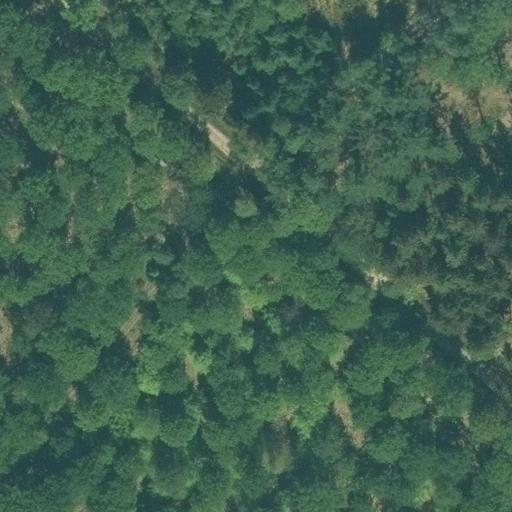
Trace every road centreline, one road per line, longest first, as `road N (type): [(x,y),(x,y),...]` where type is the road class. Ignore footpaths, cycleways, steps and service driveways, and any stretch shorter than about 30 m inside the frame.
road 1 (track): [(0,465),(242,156),(444,0)]
road 2 (track): [(59,0),(511,389)]
